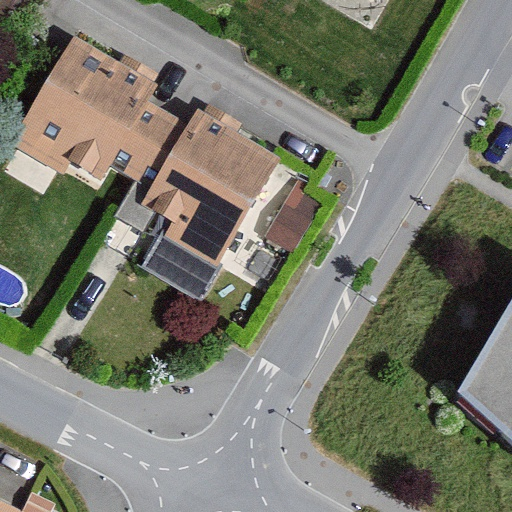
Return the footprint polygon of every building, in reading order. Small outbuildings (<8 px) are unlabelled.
[(159,87),(73,37),(8,147),(62,179),(70,167),(101,185),(112,166),(134,179),(171,116),(150,103),(159,87)] [(150,188),(138,209),(167,225),(161,236),(220,269),(280,161),(196,115),(189,127),(171,116),(134,179),(150,188)] [(511,308),(460,397),(511,443),(511,308)] [(35,493),(31,492),(20,511),(52,511),(56,504),(35,493)] [(0,511),(16,511),(0,503),(0,511)]
